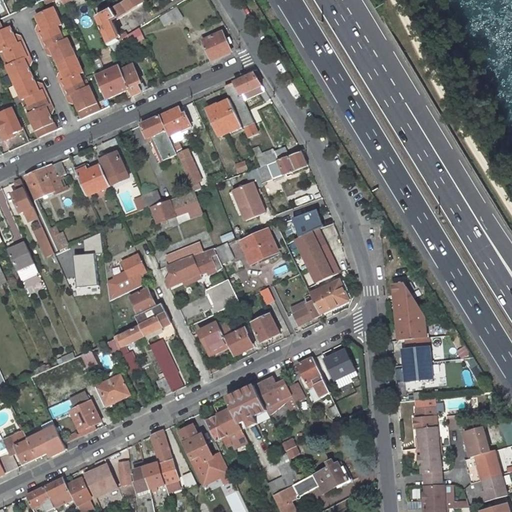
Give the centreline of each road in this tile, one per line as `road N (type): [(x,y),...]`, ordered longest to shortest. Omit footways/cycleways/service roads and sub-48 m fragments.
road 1 (trunk): [(293,0),(511,360)]
road 2 (residential): [(370,315),(0,493)]
road 3 (residential): [(261,63),(0,179)]
road 4 (unclassified): [(370,315),(357,233),(261,63)]
road 5 (trunk): [(511,299),(392,105)]
road 6 (unclassified): [(390,511),(370,315)]
road 7 (trunk): [(511,256),(448,156),(392,105)]
road 8 (trunk): [(392,105),(328,0)]
